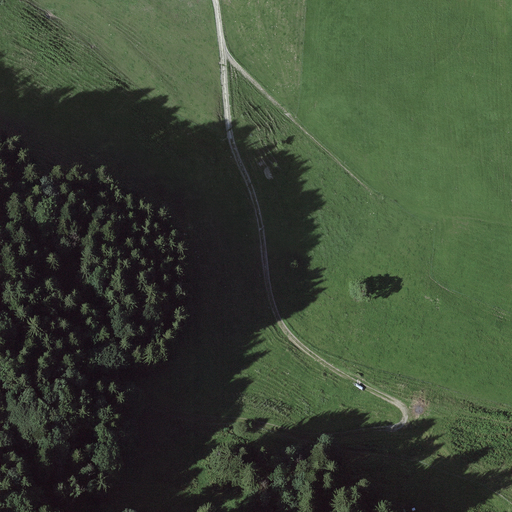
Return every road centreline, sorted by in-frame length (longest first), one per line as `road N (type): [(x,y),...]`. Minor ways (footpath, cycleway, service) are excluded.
road 1 (track): [(219,0),(229,131),(255,191),(270,289),(294,340),(407,412),(396,428),(306,436),(189,413),(122,383),(104,324),(68,299),(0,280)]
road 2 (track): [(223,54),(382,199),(511,229)]
